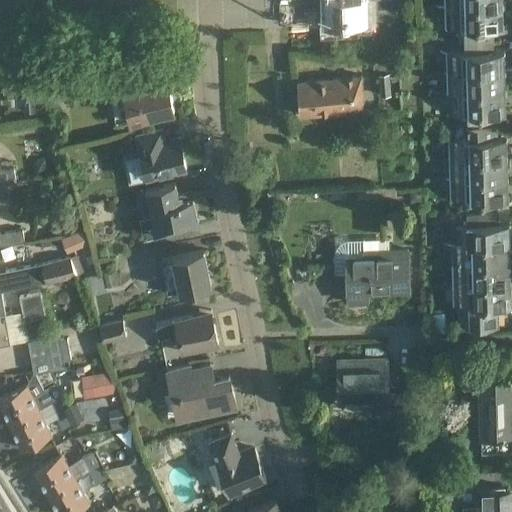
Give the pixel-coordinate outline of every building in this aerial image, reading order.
[(373,26),(366,26),(365,0),(319,0),(320,40),(373,39),(373,26)] [(503,25),(503,6),(449,7),(450,27),(458,27),(458,40),(494,39),(493,26),(503,25)] [(494,50),(494,39),(458,40),(458,51),(451,51),(451,73),(505,72),(504,50),(494,50)] [(151,80),(148,63),(145,64),(113,70),(115,79),(108,82),(116,122),(124,120),(124,119),(175,109),(168,76),(151,80)] [(25,69),(33,112),(50,109),(42,66),(25,69)] [(451,73),(452,93),(505,91),(505,72),(451,73)] [(389,74),(378,75),(380,96),(391,95),(389,74)] [(364,109),(361,75),(297,81),(301,116),(364,109)] [(505,91),(452,93),(452,113),(461,113),(462,119),(467,118),(467,125),(497,124),(496,112),(506,112),(505,91)] [(463,127),(452,127),(452,137),(464,137),(463,127)] [(165,145),(162,128),(137,133),(141,151),(124,155),(129,180),(148,176),(148,175),(186,167),(181,142),(165,145)] [(129,131),(119,132),(121,144),(131,142),(129,131)] [(453,159),(507,157),(506,135),(464,137),(452,137),(453,159)] [(508,177),(507,157),(453,159),(454,179),(508,177)] [(44,160),(34,162),(36,172),(46,170),(44,160)] [(0,169),(0,184),(17,181),(14,168),(0,169)] [(508,198),(508,177),(454,179),(454,200),(508,198)] [(176,182),(146,189),(153,221),(166,219),(168,228),(199,222),(194,199),(180,202),(176,182)] [(456,244),(510,243),(509,222),(498,222),(498,210),(467,211),(467,223),(455,223),(455,244),(456,244)] [(60,234),(65,222),(56,218),(51,230),(60,234)] [(64,235),(70,252),(92,244),(86,227),(64,235)] [(0,241),(0,244),(16,242),(25,240),(23,230),(0,234),(0,241)] [(409,289),(409,250),(365,251),(365,239),(348,239),(341,242),(337,247),(334,254),(334,257),(334,271),(349,271),(349,302),(368,301),(368,289),(409,289)] [(511,263),(510,243),(456,244),(457,265),(511,263)] [(168,294),(180,292),(211,285),(204,250),(161,259),(168,294)] [(46,284),(77,277),(71,257),(0,270),(0,291),(0,292),(2,291),(46,283),(46,284)] [(511,283),(511,263),(457,265),(457,284),(511,283)] [(511,304),(511,283),(457,284),(458,305),(468,305),(469,325),(499,324),(498,304),(511,304)] [(25,321),(28,321),(31,332),(52,328),(50,318),(47,318),(45,313),(41,292),(19,296),(25,321)] [(177,318),(157,322),(160,337),(180,332),(194,329),(198,348),(218,344),(219,344),(212,311),(211,311),(177,318)] [(444,312),(432,312),(433,331),(446,330),(444,312)] [(0,345),(10,344),(5,313),(4,313),(0,313),(0,345)] [(123,316),(102,321),(105,339),(126,335),(123,319),(123,316)] [(34,371),(65,368),(64,361),(74,360),(70,338),(60,339),(60,335),(28,340),(34,371)] [(400,391),(387,391),(387,359),(339,360),(340,402),(371,401),(371,415),(400,415),(400,391)] [(194,371),(192,364),(168,369),(173,395),(179,394),(184,417),(237,406),(230,376),(216,379),(213,367),(194,371)] [(89,377),(92,399),(117,395),(114,374),(89,377)] [(128,380),(127,385),(129,388),(134,389),(137,387),(138,382),(136,379),(131,378),(128,380)] [(511,416),(511,417),(511,378),(480,379),(480,420),(486,420),(486,434),(481,435),(482,451),(511,450),(511,416)] [(0,401),(11,423),(59,399),(53,386),(33,396),(27,383),(0,396),(0,401)] [(11,423),(23,448),(52,434),(46,423),(55,419),(61,430),(72,424),(60,399),(59,399),(11,423)] [(240,454),(232,433),(210,441),(230,491),(266,476),(255,448),(240,454)] [(132,452),(129,457),(130,464),(141,462),(139,450),(132,452)] [(89,471),(99,465),(93,453),(69,466),(62,454),(35,470),(49,494),(76,478),(89,471)] [(99,465),(89,471),(96,485),(107,480),(99,465)] [(74,511),(90,503),(76,478),(49,494),(58,511),(74,511)] [(148,483),(146,487),(149,493),(157,489),(153,480),(148,483)] [(511,511),(511,490),(476,492),(476,509),(463,509),(463,511),(511,511)] [(161,494),(151,498),(155,507),(165,503),(161,494)] [(280,511),(277,501),(249,511),(280,511)]
